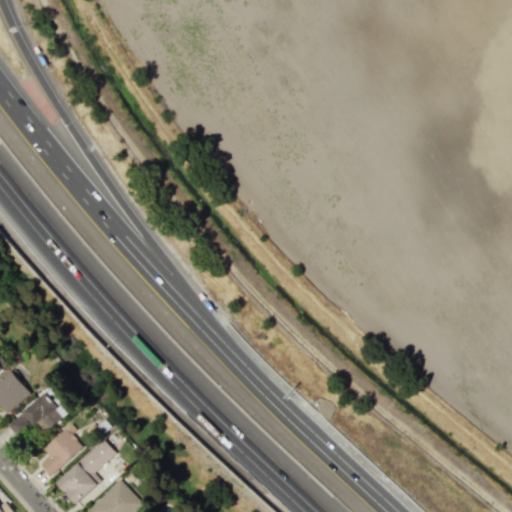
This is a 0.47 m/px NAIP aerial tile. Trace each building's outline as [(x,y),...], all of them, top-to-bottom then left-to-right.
[(0,405),(7,413),(32,391),(10,367),(0,376),(0,405)] [(21,411),(42,434),(64,414),(43,391),(21,411)] [(8,423),(18,435),(30,425),(21,413),(8,423)] [(49,455),(39,463),(48,475),(84,446),(69,426),(42,447),(49,455)] [(75,504),(100,480),(93,472),(115,452),(102,438),(55,482),(75,504)] [(86,511),(132,511),(142,503),(119,479),(85,511),(86,511)]
